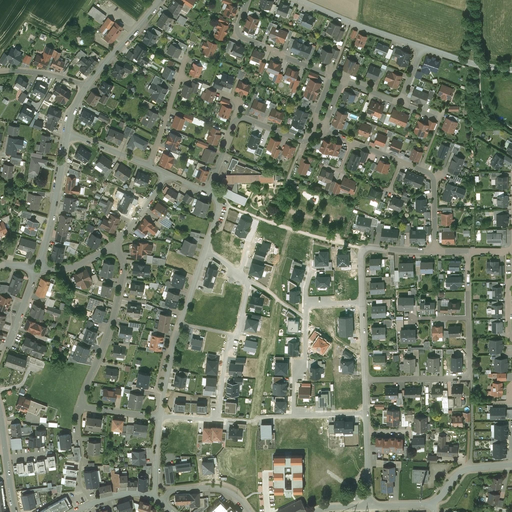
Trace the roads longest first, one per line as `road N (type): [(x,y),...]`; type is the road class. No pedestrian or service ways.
road 1 (residential): [(466,251),(469,378),(365,380)]
road 2 (residential): [(159,417),(216,420),(224,356),(248,280),(238,273)]
road 3 (residential): [(434,251),(432,177),(324,131)]
road 4 (residential): [(366,413),(293,415),(305,305)]
road 5 (residential): [(159,417),(172,345),(204,252)]
road 6 (residential): [(112,246),(122,276),(79,405)]
road 7 (residential): [(314,134),(302,141),(237,118),(206,193)]
road 8 (residential): [(248,0),(236,27),(241,37),(331,74)]
road 9 (residential): [(298,0),(422,47)]
road 10 (residential): [(66,135),(39,262)]
road 11 (residential): [(343,79),(400,103),(422,47)]
